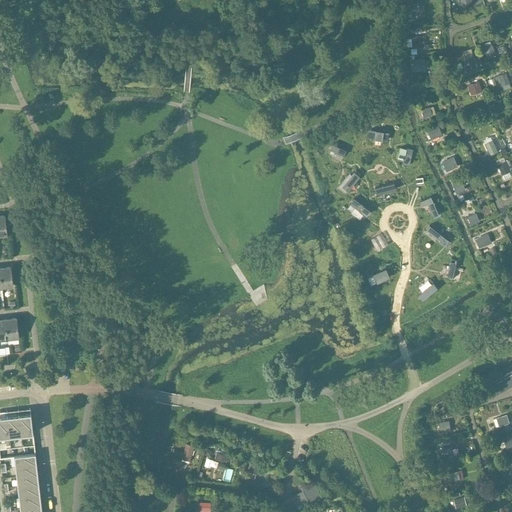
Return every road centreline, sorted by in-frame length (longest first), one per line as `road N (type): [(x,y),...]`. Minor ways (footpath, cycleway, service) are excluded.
road 1 (unclassified): [(102,391),(183,400),(298,431),(342,425)]
road 2 (residential): [(417,389),(395,322),(403,237)]
road 3 (residential): [(55,511),(41,389)]
road 4 (unclassified): [(417,511),(397,457),(342,425)]
